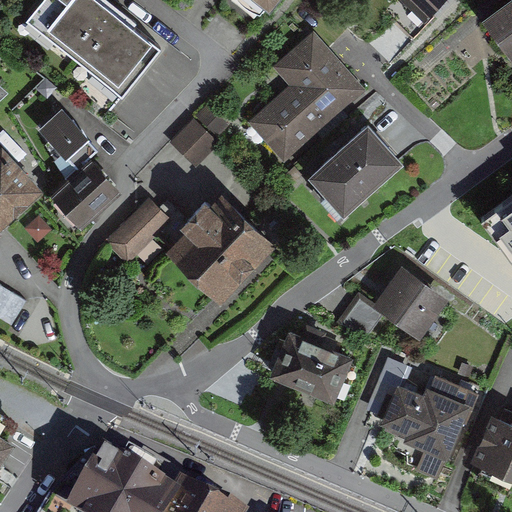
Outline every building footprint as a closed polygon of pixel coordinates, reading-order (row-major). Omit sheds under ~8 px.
[(38,0),(29,11),(125,84),(164,40),(129,12),(114,0),(38,0)] [(441,0),(418,0),(431,11),(441,0)] [(511,0),(508,0),(487,15),(511,48),(511,0)] [(256,120),(288,156),(360,88),(317,35),(281,65),(296,84),(256,120)] [(197,137),(206,144),(231,113),(207,95),(188,120),(202,131),(197,137)] [(78,165),(99,147),(66,111),(45,130),(78,165)] [(313,173),(345,209),(402,159),(370,123),(313,173)] [(0,142),(0,221),(0,222),(40,186),(0,142)] [(92,161),(57,193),(81,220),(116,188),(92,161)] [(172,247),(221,294),(271,241),(221,195),(172,247)] [(511,250),(511,197),(488,214),(511,250)] [(121,229),(140,245),(167,214),(149,198),(121,229)] [(385,302),(421,326),(441,296),(404,272),(385,302)] [(0,313),(15,322),(30,296),(0,278),(0,313)] [(294,332),(278,371),(333,394),(349,355),(294,332)] [(404,382),(392,413),(420,424),(415,437),(451,452),(473,396),(437,381),(433,393),(404,382)] [(511,420),(496,413),(478,459),(511,473),(511,420)] [(0,434),(0,456),(11,442),(0,434)] [(51,492),(38,511),(165,511),(180,486),(95,438),(63,497),(51,492)] [(226,511),(180,486),(165,511),(226,511)]
